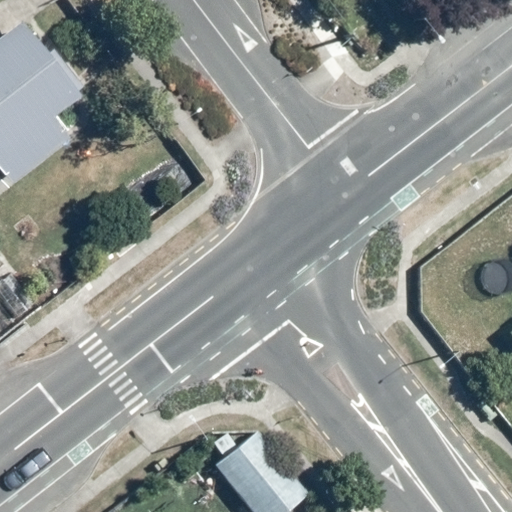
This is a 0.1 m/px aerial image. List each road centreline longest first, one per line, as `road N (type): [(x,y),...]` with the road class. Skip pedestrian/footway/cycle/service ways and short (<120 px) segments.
road 1 (residential): [(245,268),(439,511)]
road 2 (tertiary): [(0,458),(245,268)]
road 3 (residential): [(193,0),(344,193)]
road 4 (tertiary): [(344,193),(511,65)]
road 5 (tertiary): [(245,268),(344,193)]
